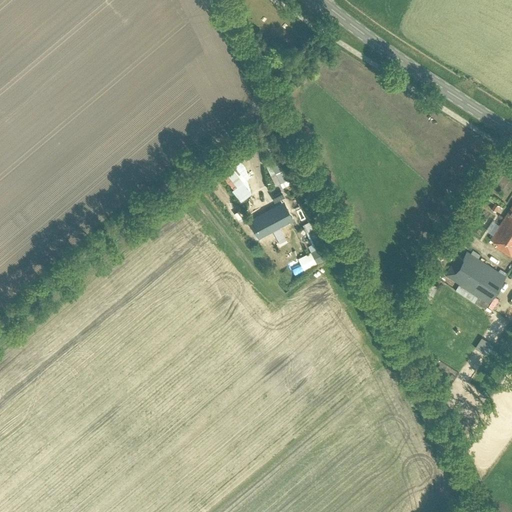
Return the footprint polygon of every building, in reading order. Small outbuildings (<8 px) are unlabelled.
[(278,158),(270,162),(280,182),(288,178),(278,158)] [(224,195),(232,195),(232,186),(224,186),(224,195)] [(250,201),(257,223),(283,214),(276,193),(250,201)] [(511,203),(490,239),(496,243),(494,245),(510,255),(511,252),(511,203)] [(280,222),(268,232),(275,241),(287,230),(280,222)] [(314,227),(308,230),(314,243),(320,239),(314,227)] [(322,247),(311,252),(317,263),(328,258),(322,246),(322,247)] [(454,261),(496,289),(506,273),(500,269),(498,271),(467,250),(462,256),(458,253),(454,261)] [(484,308),(496,289),(454,261),(445,274),(478,296),(474,302),(484,308)] [(276,275),(287,268),(284,262),(272,269),(276,275)] [(447,314),(450,308),(441,302),(438,308),(447,314)]
